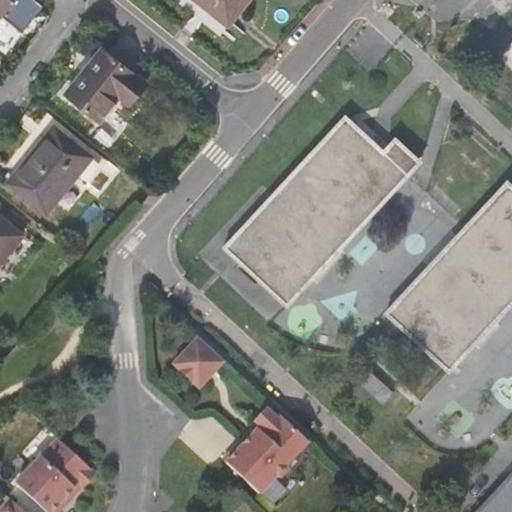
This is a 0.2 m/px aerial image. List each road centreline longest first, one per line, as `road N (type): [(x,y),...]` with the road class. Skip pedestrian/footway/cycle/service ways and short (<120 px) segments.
road 1 (residential): [(124,511),(136,493),(130,268),(146,230),(243,119)]
road 2 (residential): [(243,119),(93,0)]
road 3 (residential): [(341,0),(243,119)]
